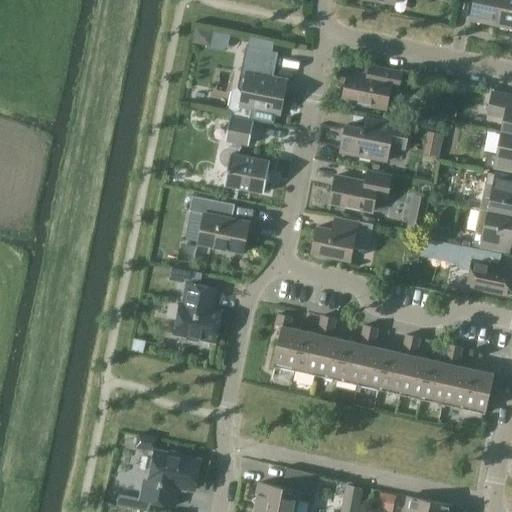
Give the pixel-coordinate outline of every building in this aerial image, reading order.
[(474,0),(471,18),(496,23),(500,0),(474,0)] [(511,0),(500,0),(496,23),(511,26),(511,0)] [(213,32),(196,29),(193,43),(205,45),(211,41),(213,32)] [(254,121),(256,109),(280,113),(287,81),(270,78),(268,74),(273,52),(246,46),(237,91),(231,94),(228,111),(233,116),(254,121)] [(343,100),(386,109),(391,86),(399,88),(402,72),(370,65),(368,76),(349,72),(343,100)] [(504,118),(501,132),(511,134),(511,95),(492,92),(488,115),(504,118)] [(228,168),(225,185),(264,193),(270,162),(238,155),(240,150),(242,148),(242,144),(249,145),(254,121),(230,117),(226,140),(233,142),(232,147),(228,147),(224,149),(221,152),(220,156),(220,160),(221,164),(224,166),(228,168)] [(365,117),(363,128),(346,125),(341,152),(387,162),(390,146),(406,149),(410,126),(365,117)] [(441,135),(428,132),(426,142),(439,144),(441,135)] [(511,134),(501,132),(497,156),(488,154),(485,166),(511,171),(511,134)] [(331,203),(372,212),(375,197),(387,200),(392,175),(368,170),(366,182),(336,176),(331,203)] [(493,186),(488,211),(511,215),(511,177),(487,172),(485,185),(493,186)] [(205,214),(199,244),(243,253),(249,222),(216,215),(219,201),(193,196),(190,211),(205,214)] [(511,215),(488,211),(483,235),(475,233),(472,245),(501,251),(503,239),(511,240),(511,215)] [(410,218),(407,229),(422,232),(424,221),(410,218)] [(318,227),(313,252),(316,253),(316,256),(327,258),(327,255),(351,260),(353,248),(368,251),(374,224),(348,219),(346,232),(318,227)] [(427,225),(424,237),(434,239),(436,227),(427,225)] [(423,238),(420,256),(432,258),(436,241),(423,238)] [(470,271),(467,288),(510,296),(511,285),(511,268),(483,263),(486,251),(462,246),(458,268),(470,271)] [(199,342),(201,340),(216,343),(222,311),(213,309),(209,303),(212,301),(214,288),(187,283),(183,304),(181,303),(175,331),(187,333),(186,337),(188,339),(199,342)] [(273,366),(295,371),(304,331),(290,328),(292,317),(278,314),(276,325),(282,326),(273,366)] [(295,371),(316,376),(329,317),(323,316),(318,334),(304,331),(295,371)] [(316,376),(337,380),(346,340),(332,337),(336,319),(329,317),(316,376)] [(337,380),(358,385),(371,327),(365,325),(360,344),(346,340),(337,380)] [(358,385),(379,390),(388,350),(374,347),(378,328),(371,327),(358,385)] [(379,390),(400,395),(413,336),(407,335),(403,353),(388,350),(379,390)] [(400,395),(421,400),(430,360),(416,356),(420,338),(413,336),(400,395)] [(421,400),(442,404),(456,346),(449,344),(445,363),(430,360),(421,400)] [(442,404),(463,409),(473,369),(458,366),(462,348),(456,346),(442,404)] [(473,369),(463,409),(485,414),(494,374),(473,369)] [(139,434),(136,448),(155,452),(157,438),(139,434)] [(141,499),(172,506),(175,492),(182,487),(195,490),(201,460),(183,457),(180,453),(171,452),(168,454),(155,451),(150,480),(144,484),(141,499)] [(260,483),(255,507),(279,511),(296,511),(298,500),(312,503),(318,475),(292,469),(288,488),(260,483)] [(380,493),(377,509),(390,511),(391,511),(394,496),(380,493)] [(417,511),(451,511),(453,506),(408,496),(406,510),(418,511),(417,511)]
